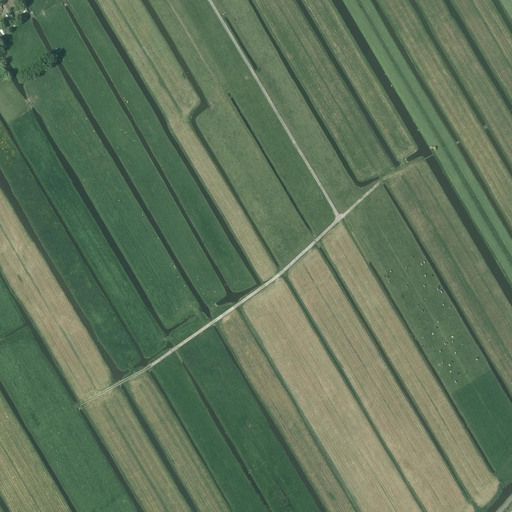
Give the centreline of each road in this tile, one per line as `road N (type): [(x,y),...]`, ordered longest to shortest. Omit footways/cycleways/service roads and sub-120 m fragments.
road 1 (track): [(380,180),(224,314),(106,390),(76,406),(65,402)]
road 2 (track): [(212,0),(339,214)]
